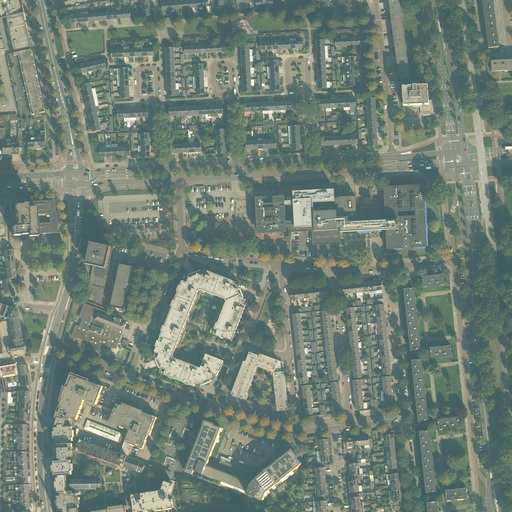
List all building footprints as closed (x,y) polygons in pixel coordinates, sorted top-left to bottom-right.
[(0,0),(0,36),(2,37),(6,53),(29,47),(19,0),(0,0)] [(317,0),(317,1),(318,1),(318,2),(319,2),(320,2),(320,3),(317,6),(322,10),(325,14),(329,10),(328,10),(333,5),(329,2),(329,1),(330,1),(331,1),(331,0),(317,0)] [(347,0),(348,4),(340,5),(341,12),(351,11),(351,10),(352,10),(352,11),(361,10),(361,4),(358,4),(357,0),(347,0)] [(389,2),(394,35),(399,79),(409,78),(398,0),(389,0),(390,2),(389,2)] [(481,0),(484,13),(494,12),(493,5),(492,5),(492,3),(493,2),(492,0),(481,0)] [(484,13),(486,30),(497,29),(495,21),(494,21),(494,19),(495,18),(494,12),(484,13)] [(497,29),(486,30),(488,48),(499,47),(498,40),(497,40),(497,37),(498,37),(497,29)] [(6,55),(20,118),(21,120),(25,119),(34,117),(41,116),(41,115),(40,116),(40,113),(41,113),(44,112),(31,49),(6,55)] [(104,60),(98,61),(100,70),(106,68),(106,71),(108,70),(109,66),(108,60),(104,61),(104,60)] [(510,71),(509,60),(501,60),(501,61),(498,62),(498,61),(491,61),(492,72),(510,71)] [(428,85),(421,86),(417,86),(417,85),(413,86),(402,87),(403,106),(422,105),(422,108),(423,116),(433,114),(431,100),(428,101),(428,85)] [(92,89),(83,91),(85,97),(96,94),(95,89),(92,89)] [(96,94),(85,97),(86,103),(94,101),(97,100),(96,94)] [(0,143),(2,143),(2,154),(10,154),(10,143),(6,143),(6,139),(4,139),(4,129),(0,128),(0,143)] [(29,132),(25,133),(25,136),(26,141),(27,141),(28,149),(31,149),(32,149),(36,149),(35,138),(31,138),(31,135),(29,136),(29,132)] [(41,137),(35,138),(36,149),(40,149),(40,148),(44,148),(43,140),(45,140),(44,132),(40,132),(41,137)] [(14,143),(10,143),(10,154),(18,154),(18,149),(18,148),(22,148),(21,138),(18,138),(18,139),(14,139),(14,143)] [(293,199),(293,201),(285,202),(284,196),(255,198),(257,234),(276,233),(278,233),(295,232),(297,232),(297,230),(300,230),(300,232),(312,231),(312,243),(336,242),(340,241),(340,232),(386,230),(387,249),(403,248),(415,248),(426,247),(423,185),(412,186),(400,186),(384,187),(384,190),(386,213),(386,216),(356,217),(355,196),(342,197),(337,197),(337,198),(337,203),(338,203),(338,208),(335,208),(334,198),(334,189),(322,190),(314,191),(313,191),(310,192),(310,191),(304,191),(293,192),(293,199)] [(55,201),(10,203),(11,211),(12,211),(27,210),(27,209),(36,208),(36,215),(49,214),(50,223),(37,224),(37,234),(43,234),(46,234),(57,233),(58,233),(57,216),(57,215),(55,215),(55,201)] [(27,210),(12,211),(13,227),(12,227),(12,236),(21,236),(21,235),(28,235),(28,237),(37,237),(37,234),(37,224),(36,215),(36,208),(27,209),(27,210)] [(188,232),(189,242),(207,242),(207,231),(188,232)] [(209,231),(210,241),(218,241),(217,231),(209,231)] [(87,264),(93,266),(106,269),(108,262),(111,247),(91,243),(90,249),(87,264),(87,265),(87,264)] [(106,269),(93,266),(86,299),(114,310),(114,308),(124,310),(134,267),(120,264),(110,262),(108,262),(106,269)] [(159,342),(158,341),(157,341),(151,357),(156,358),(155,360),(159,368),(160,368),(158,373),(199,389),(201,384),(203,385),(210,381),(211,380),(216,382),(224,361),(206,354),(208,349),(206,354),(202,363),(203,363),(202,365),(201,366),(198,368),(196,367),(194,366),(195,366),(194,366),(178,360),(176,359),(174,358),(173,355),(174,354),(173,353),(174,352),(181,335),(181,333),(182,333),(185,323),(189,313),(190,311),(197,294),(196,294),(197,293),(198,291),(201,290),(225,299),(226,302),(218,324),(217,323),(214,329),(215,329),(214,334),(215,334),(214,335),(220,337),(220,338),(223,339),(223,338),(232,341),(235,333),(236,329),(236,330),(243,313),(243,312),(244,309),(248,301),(243,299),(243,297),(240,290),(239,289),(240,284),(199,268),(198,273),(196,272),(188,276),(188,277),(183,275),(169,311),(170,312),(168,316),(164,326),(163,326),(162,331),(161,331),(163,332),(161,337),(161,336),(160,337),(161,337),(159,342)] [(423,278),(423,285),(424,287),(444,284),(443,275),(423,278)] [(2,283),(0,284),(1,288),(4,288),(11,286),(10,279),(2,281),(2,283)] [(1,291),(1,293),(5,294),(10,296),(13,294),(13,293),(11,286),(4,288),(4,290),(1,291)] [(404,290),(407,310),(415,309),(413,289),(404,290)] [(75,325),(72,332),(80,335),(78,339),(85,342),(84,345),(92,348),(93,345),(100,347),(102,344),(109,347),(110,343),(117,346),(120,338),(122,335),(118,333),(119,330),(123,331),(124,329),(126,324),(121,322),(121,320),(116,318),(117,316),(95,308),(84,303),(81,311),(78,318),(82,319),(79,326),(75,325)] [(9,319),(12,308),(8,307),(4,317),(9,319)] [(9,319),(18,317),(17,311),(17,310),(15,309),(12,308),(9,319)] [(407,310),(409,330),(418,329),(415,309),(407,310)] [(10,330),(20,328),(18,317),(9,319),(10,330)] [(12,341),(22,339),(21,334),(20,328),(10,330),(12,341)] [(412,349),(420,349),(418,329),(409,330),(411,349),(412,349)] [(8,347),(7,347),(7,349),(8,352),(14,351),(24,350),(22,339),(12,341),(13,346),(8,347)] [(450,346),(439,348),(430,349),(431,358),(451,355),(450,346)] [(412,349),(413,360),(421,360),(420,349),(412,349)] [(279,405),(279,411),(288,410),(283,363),(256,352),(255,355),(249,352),(245,362),(244,361),(231,395),(242,399),(244,394),(245,395),(246,392),(245,392),(247,388),(248,386),(248,385),(249,381),(250,382),(251,379),(250,379),(252,375),(253,373),(253,372),(254,368),(255,369),(256,364),(270,370),(271,369),(274,370),(275,377),(276,377),(276,379),(275,379),(276,382),(276,387),(277,387),(277,392),(277,396),(278,396),(278,401),(278,405),(279,405)] [(412,361),(414,381),(423,380),(421,360),(413,360),(413,361),(412,361)] [(18,366),(19,375),(28,374),(26,365),(18,366)] [(14,367),(1,369),(3,378),(15,376),(14,367)] [(71,373),(66,387),(64,386),(63,386),(55,418),(57,418),(55,425),(55,426),(57,426),(57,425),(58,425),(58,428),(54,428),(55,432),(53,432),(54,439),(55,439),(55,443),(59,442),(59,444),(57,444),(58,448),(56,448),(56,449),(57,455),(58,455),(58,459),(60,459),(61,461),(53,461),(54,465),(52,465),(53,472),(54,472),(54,476),(58,476),(58,478),(56,478),(57,482),(55,482),(56,489),(57,489),(57,493),(59,493),(60,496),(56,496),(57,498),(58,504),(59,511),(62,511),(125,511),(126,510),(128,510),(127,505),(125,506),(125,504),(107,506),(108,508),(91,511),(78,511),(76,494),(72,494),(72,491),(67,492),(67,488),(71,488),(71,490),(84,490),(85,490),(88,490),(89,490),(89,489),(92,489),(92,490),(92,489),(95,489),(95,490),(96,490),(96,492),(102,492),(102,487),(101,487),(102,486),(102,483),(101,482),(102,482),(102,477),(96,477),(92,479),(89,479),(88,479),(85,479),(82,480),(82,478),(78,478),(78,477),(71,477),(71,480),(71,483),(67,483),(66,475),(71,475),(71,471),(72,471),(72,464),(70,464),(70,460),(68,460),(68,457),(73,457),(72,453),(76,453),(87,457),(88,458),(111,467),(113,466),(117,467),(121,465),(142,474),(143,471),(169,480),(172,481),(175,473),(181,476),(184,467),(186,468),(188,464),(176,459),(179,452),(176,451),(161,445),(155,460),(170,465),(167,471),(128,457),(133,445),(143,449),(148,435),(149,435),(157,417),(143,412),(143,411),(122,403),(121,406),(116,404),(114,410),(96,404),(103,387),(89,381),(90,380),(71,373)] [(28,374),(19,375),(21,386),(30,385),(28,374)] [(414,381),(417,401),(425,400),(423,380),(414,381)] [(425,400),(417,401),(419,421),(428,420),(425,400)] [(172,418),(161,445),(176,451),(185,428),(190,430),(193,421),(203,425),(205,421),(194,417),(193,417),(189,415),(188,418),(187,419),(185,418),(174,413),(172,418)] [(458,418),(447,419),(438,420),(439,429),(459,427),(458,418)] [(253,481),(248,479),(244,477),(246,471),(224,462),(221,461),(220,461),(218,467),(206,462),(220,428),(212,424),(212,423),(205,420),(205,421),(203,425),(188,464),(186,468),(185,471),(192,474),(193,471),(246,491),(245,493),(262,500),(265,492),(301,463),(295,456),(296,455),(291,450),(253,481)] [(381,442),(385,441),(394,440),(393,434),(388,435),(387,430),(381,430),(381,436),(381,442)] [(429,431),(420,432),(422,452),(431,451),(429,431)] [(369,436),(363,436),(364,446),(370,445),(370,448),(373,447),(372,441),(369,441),(369,436)] [(314,443),(315,446),(319,446),(329,445),(328,439),(323,440),(322,437),(316,437),(316,438),(315,438),(316,443),(314,443)] [(353,447),(352,437),(346,438),(346,444),(343,444),(344,451),(347,450),(347,451),(353,451),(353,447)] [(431,451),(422,452),(424,472),(433,471),(431,451)] [(330,456),(321,457),(317,457),(318,463),(316,463),(316,467),(326,465),(325,463),(331,462),(330,456)] [(349,464),(350,470),(359,469),(358,463),(361,463),(361,460),(354,461),(354,464),(349,464)] [(397,469),(396,463),(387,464),(385,464),(386,470),(385,470),(385,473),(387,473),(390,472),(390,473),(394,472),(394,469),(397,469)] [(433,471),(424,472),(427,492),(428,492),(435,491),(436,491),(433,471)] [(161,490),(131,495),(132,503),(132,504),(132,505),(133,511),(154,511),(159,510),(159,511),(164,511),(164,509),(169,509),(169,510),(173,509),(173,508),(173,504),(172,499),(170,499),(170,498),(175,485),(176,482),(175,473),(172,481),(169,480),(168,483),(164,481),(161,490)] [(466,489),(454,490),(446,491),(447,500),(467,498),(466,489)] [(327,490),(317,491),(318,497),(315,497),(313,498),(313,500),(322,499),(322,496),(327,496),(327,490)] [(435,491),(428,492),(429,503),(436,502),(435,491)] [(350,498),(351,504),(360,503),(360,497),(362,497),(362,493),(360,494),(355,494),(356,497),(350,498)] [(402,496),(392,497),(389,497),(389,503),(388,503),(388,506),(397,505),(397,502),(402,502),(402,496)] [(430,503),(428,504),(428,511),(437,511),(437,504),(437,502),(436,502),(429,503),(430,503)] [(3,505),(1,509),(4,511),(3,511),(26,511),(26,509),(29,509),(29,504),(29,503),(16,504),(16,507),(20,506),(20,510),(10,510),(10,504),(5,504),(3,504),(3,505)]
